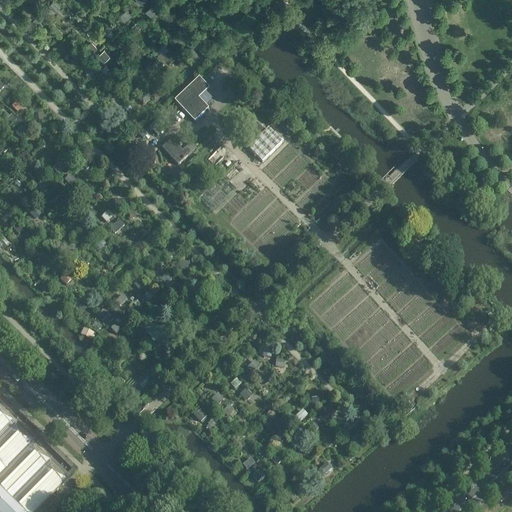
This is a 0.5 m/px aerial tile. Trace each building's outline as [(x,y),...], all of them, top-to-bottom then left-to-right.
[(173,66),(179,72),(184,67),(178,61),(173,66)] [(209,109),(199,99),(209,89),(199,78),(174,101),(194,123),(209,109)] [(12,115),(7,121),(11,125),(17,119),(12,115)] [(266,127),(255,115),(250,120),(261,131),(266,127)] [(23,126),(16,132),(22,139),(28,132),(23,126)] [(264,161),(283,143),(269,129),(251,147),(264,161)] [(178,166),(196,149),(191,144),(182,152),(171,140),(162,149),(178,166)] [(59,161),(53,167),(60,175),(66,169),(59,161)] [(66,179),(73,185),(77,181),(70,175),(66,179)] [(107,222),(114,216),(110,211),(103,217),(107,222)] [(121,221),(113,227),(116,232),(125,225),(121,221)] [(0,249),(4,252),(10,243),(3,238),(0,242),(0,249)] [(180,260),(178,269),(188,271),(190,263),(180,260)] [(148,292),(145,297),(151,300),(154,295),(148,292)] [(256,361),(248,367),(253,373),(260,366),(256,361)] [(33,443),(15,425),(16,424),(0,407),(0,511),(36,511),(54,495),(68,481),(49,463),(51,462),(32,444),(33,443)] [(296,417),(300,422),(308,415),(303,410),(296,417)] [(278,465),(284,460),(278,454),(273,459),(278,465)] [(248,470),(255,463),(251,458),(244,465),(248,470)] [(328,463),(321,469),(326,474),(332,468),(328,463)] [(260,471),(253,476),(259,483),(266,477),(260,471)]
